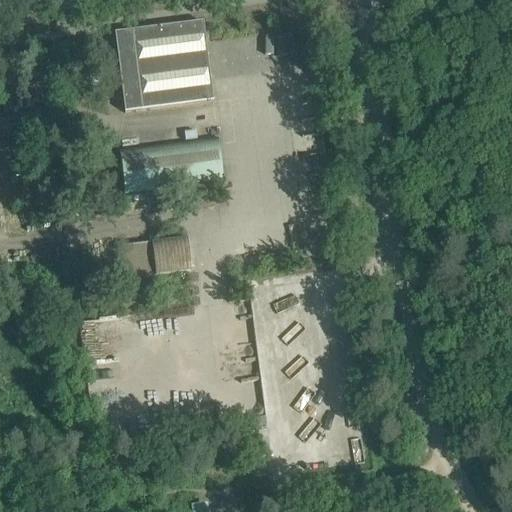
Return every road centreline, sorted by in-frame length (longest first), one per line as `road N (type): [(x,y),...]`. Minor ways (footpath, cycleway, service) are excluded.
road 1 (track): [(365,0),(418,382),(448,467),(475,511)]
road 2 (track): [(270,498),(384,485),(448,467)]
